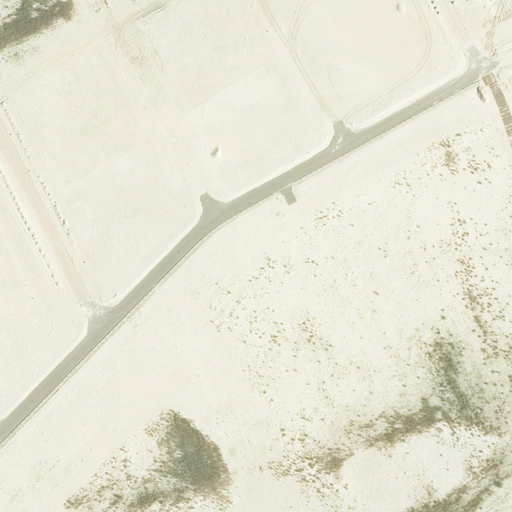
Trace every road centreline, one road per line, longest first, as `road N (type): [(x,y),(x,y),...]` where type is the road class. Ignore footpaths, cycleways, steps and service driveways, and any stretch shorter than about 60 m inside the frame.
road 1 (residential): [(105,0),(214,217)]
road 2 (residential): [(0,129),(101,330)]
road 3 (residential): [(272,0),(343,146)]
road 4 (tertiary): [(101,330),(214,217)]
road 5 (tertiary): [(343,146),(476,73)]
road 6 (tertiary): [(214,217),(343,146)]
road 7 (tertiary): [(0,435),(101,330)]
